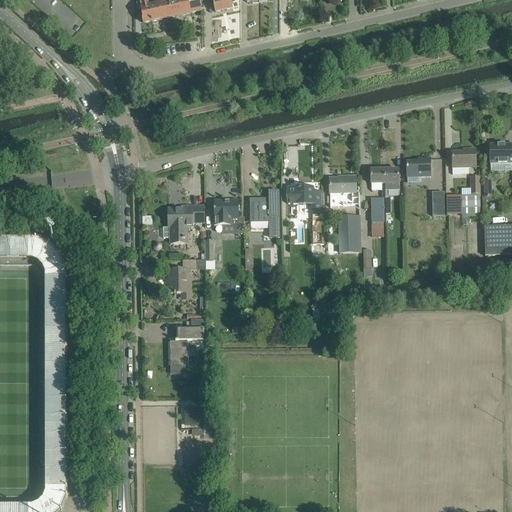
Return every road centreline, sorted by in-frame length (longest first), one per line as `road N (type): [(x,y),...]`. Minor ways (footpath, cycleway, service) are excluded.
road 1 (residential): [(119,173),(511,82)]
road 2 (residential): [(121,39),(129,62),(158,69),(464,0)]
road 3 (tertiary): [(123,496),(119,173)]
road 4 (tertiary): [(119,173),(119,146),(103,107),(52,56)]
road 5 (tertiary): [(52,56),(119,173)]
road 6 (unclassified): [(0,190),(119,173)]
